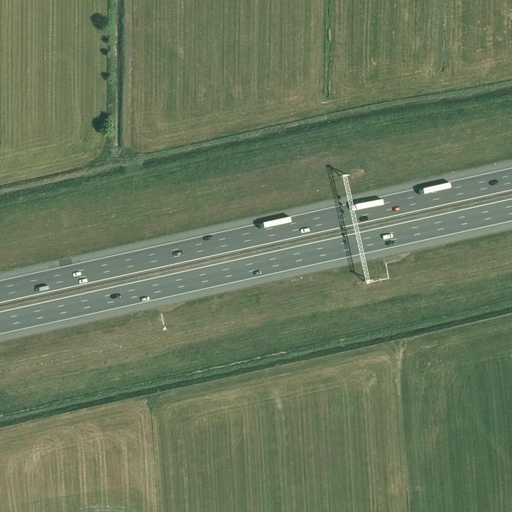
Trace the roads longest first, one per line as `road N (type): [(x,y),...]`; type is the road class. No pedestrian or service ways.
road 1 (motorway): [(0,323),(511,210)]
road 2 (motorway): [(511,180),(0,292)]
